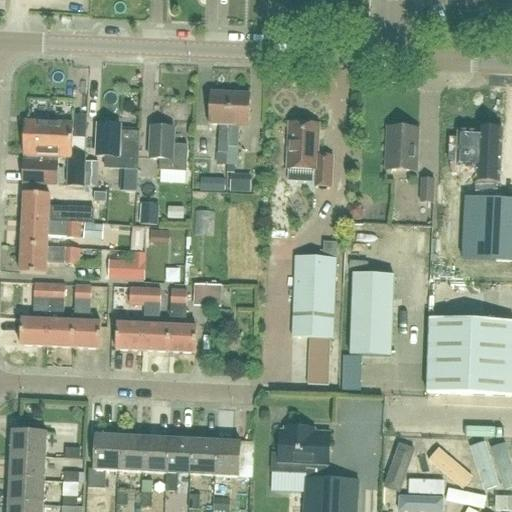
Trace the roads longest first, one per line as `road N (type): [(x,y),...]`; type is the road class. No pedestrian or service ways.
road 1 (tertiary): [(394,58),(0,41)]
road 2 (unknown): [(419,419),(419,297),(448,251),(474,61)]
road 3 (residential): [(0,383),(238,393)]
